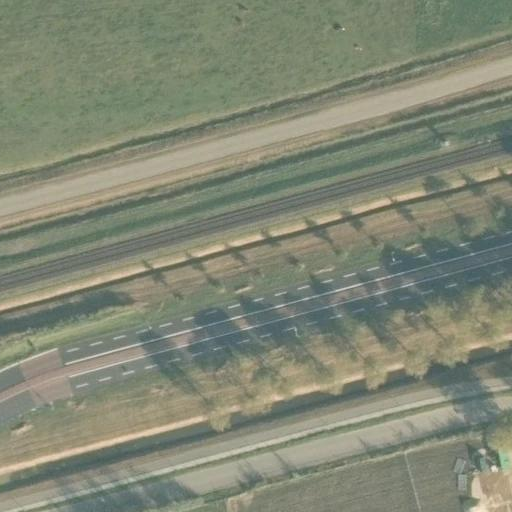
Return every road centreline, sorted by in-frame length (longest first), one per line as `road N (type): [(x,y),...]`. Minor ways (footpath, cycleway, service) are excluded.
road 1 (primary): [(0,412),(75,382),(511,266)]
road 2 (primary): [(511,236),(0,382)]
road 3 (unclassified): [(0,211),(511,65)]
road 4 (unclassified): [(87,511),(511,407)]
